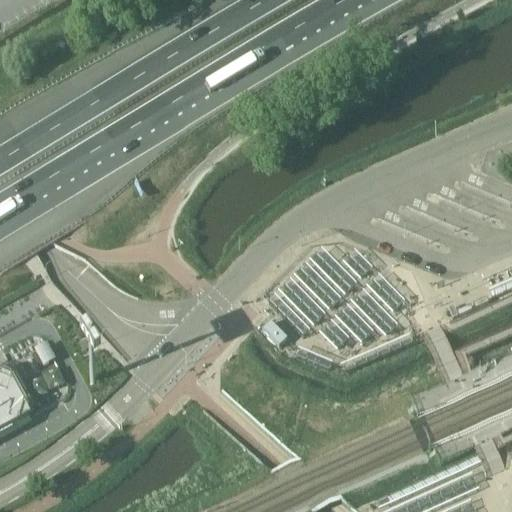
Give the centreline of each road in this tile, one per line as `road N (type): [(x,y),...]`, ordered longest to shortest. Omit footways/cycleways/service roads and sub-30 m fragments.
road 1 (unclassified): [(0,492),(107,418),(266,250),(316,210),(511,122)]
road 2 (motorway): [(0,207),(345,0)]
road 3 (motorway): [(266,0),(0,161)]
